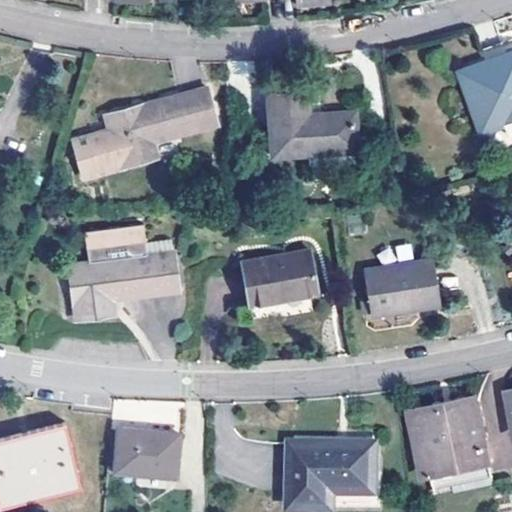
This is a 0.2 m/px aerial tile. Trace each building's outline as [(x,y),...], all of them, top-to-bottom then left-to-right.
[(511,49),(459,68),(481,130),(506,121),(510,131),(511,133),(511,49)] [(157,155),(152,142),(217,122),(207,85),(108,114),(115,133),(100,137),(99,133),(75,139),(86,174),(157,155)] [(313,151),(313,155),(359,152),(358,109),(311,112),(310,89),(271,92),(273,155),(313,151)] [(115,298),(180,290),(174,239),(147,243),(145,223),(88,228),(92,259),(72,262),(77,316),(116,312),(115,298)] [(252,303),(318,290),(309,249),(244,259),(252,303)] [(366,267),(375,314),(440,302),(431,256),(366,267)] [(428,474),(491,460),(477,399),(413,414),(428,474)] [(0,502),(1,505),(81,485),(65,422),(0,439),(0,502)] [(115,469),(175,475),(178,431),(118,427),(115,469)] [(335,486),(378,487),(378,440),(294,438),(293,506),(334,506),(335,486)] [(491,460),(428,474),(432,491),(495,477),(491,460)]
